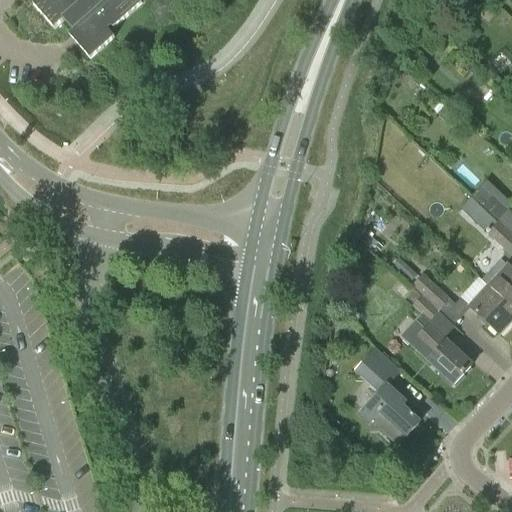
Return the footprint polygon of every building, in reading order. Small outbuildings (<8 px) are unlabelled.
[(77,46),(90,61),(115,39),(109,32),(112,29),(113,30),(142,5),(137,0),(41,0),(33,7),(55,32),(64,23),(72,33),(69,37),(77,46)] [(511,216),(490,196),(480,207),(498,223),(511,236),(511,216)] [(511,236),(498,223),(487,235),(503,250),(501,252),(511,262),(511,236)] [(391,268),(409,285),(416,277),(399,260),(391,268)] [(496,283),(489,290),(511,310),(511,272),(509,269),(508,270),(500,263),(488,275),(496,283)] [(412,288),(439,312),(449,300),(422,276),(412,288)] [(511,323),(511,310),(489,290),(470,310),(499,338),(511,323)] [(414,292),(407,300),(413,306),(412,307),(429,323),(438,313),(414,292)] [(428,326),(416,339),(434,356),(427,364),(452,388),(472,367),(447,342),(446,343),(428,326)] [(369,426),(373,422),(373,431),(383,431),(395,442),(400,442),(405,437),(406,439),(419,425),(402,408),(405,405),(387,388),(400,374),(375,351),(355,373),(379,395),(359,417),(369,426)]
